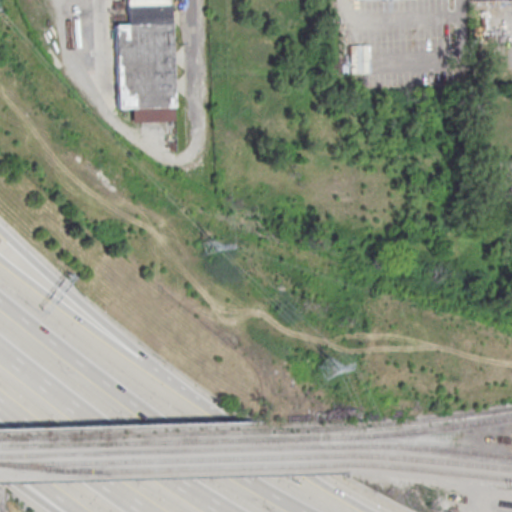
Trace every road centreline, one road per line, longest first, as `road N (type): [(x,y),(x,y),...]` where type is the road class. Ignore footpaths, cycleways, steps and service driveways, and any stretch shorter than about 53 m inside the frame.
road 1 (motorway): [(326,511),(205,439),(0,286)]
road 2 (motorway): [(240,511),(0,339)]
road 3 (motorway): [(214,409),(0,223)]
road 4 (motorway): [(214,409),(0,255)]
road 5 (motorway): [(0,390),(166,511)]
road 6 (motorway): [(389,511),(214,409)]
road 7 (residential): [(197,166),(189,0)]
